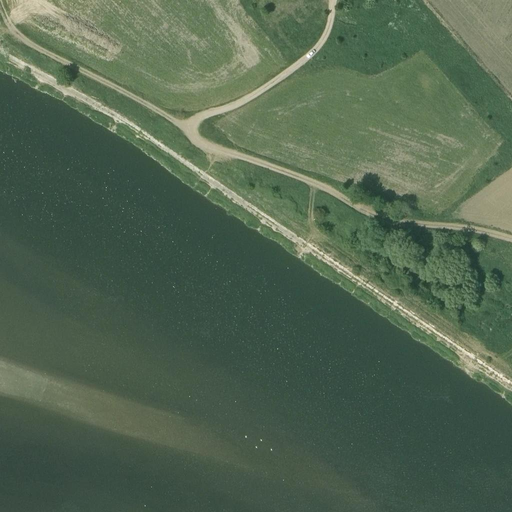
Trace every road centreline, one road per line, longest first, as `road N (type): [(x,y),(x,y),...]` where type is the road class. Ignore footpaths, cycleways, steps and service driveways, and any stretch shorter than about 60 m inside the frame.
road 1 (track): [(511,239),(388,223),(312,183),(201,143),(189,129)]
road 2 (track): [(189,129),(33,47),(10,28),(0,4)]
road 3 (track): [(335,0),(307,59),(189,129)]
